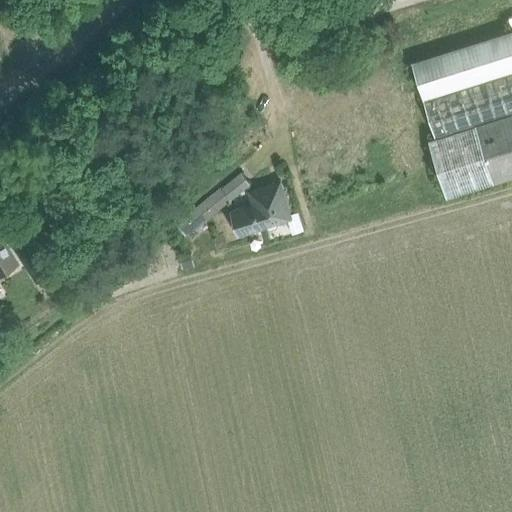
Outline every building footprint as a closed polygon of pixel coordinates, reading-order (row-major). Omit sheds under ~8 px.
[(511,29),(409,62),(434,137),(427,139),(445,197),(511,175),(511,29)] [(377,46),(351,55),(355,66),(341,69),(342,71),(305,83),(313,107),(362,91),(368,109),(356,113),(363,136),(402,123),(377,46)] [(301,131),(319,184),(360,170),(347,131),(333,135),(332,132),(320,136),(317,126),(301,131)] [(196,227),(250,184),(242,174),(177,225),(185,235),(195,226),(196,227)] [(66,182),(58,188),(57,189),(69,205),(78,197),(66,182)] [(230,212),(237,236),(291,219),(279,182),(248,192),(252,205),(230,212)] [(0,216),(0,229),(3,234),(13,227),(5,214),(0,216)] [(0,272),(15,263),(0,239),(0,272)] [(26,269),(39,261),(28,243),(15,251),(26,269)] [(190,253),(179,256),(183,268),(193,265),(190,253)]
